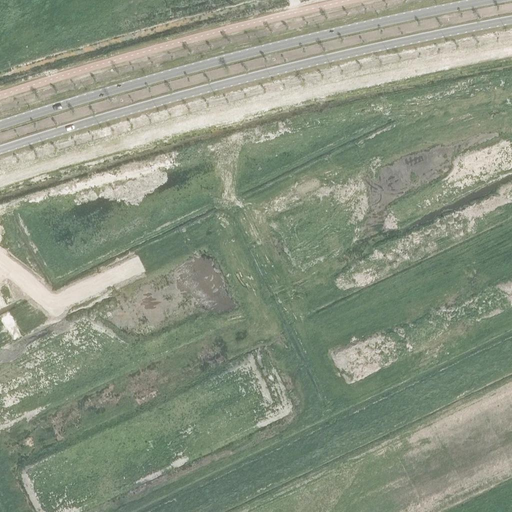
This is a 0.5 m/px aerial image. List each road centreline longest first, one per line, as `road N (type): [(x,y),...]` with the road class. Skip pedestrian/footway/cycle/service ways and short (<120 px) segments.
road 1 (secondary): [(0,151),(329,61),(511,22)]
road 2 (secondary): [(505,0),(233,58),(0,125)]
